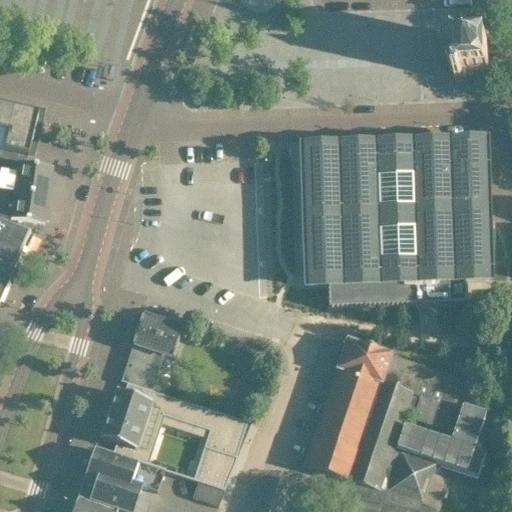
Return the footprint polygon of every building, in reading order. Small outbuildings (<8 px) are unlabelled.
[(278,0),(238,0),(240,4),(244,10),(250,14),(256,16),(263,15),(269,13),(274,9),(278,3),(278,0)] [(404,36),(403,81),(429,82),(431,37),(404,36)] [(456,41),(452,44),(457,50),(458,71),(452,76),(452,78),(456,82),(461,82),(463,81),(467,81),(467,77),(473,76),(474,75),(474,73),(482,72),(482,74),(484,76),(488,75),(488,77),(489,77),(491,77),(490,76),(492,76),(493,75),(493,74),(493,73),(492,72),(490,72),(490,69),(489,69),(488,50),(489,50),(489,46),(490,46),(491,45),(492,44),(491,43),(490,42),(489,42),(489,41),(486,42),(486,43),(482,44),(481,45),(481,47),(472,48),(472,45),(471,44),(460,45),(456,41)] [(0,151),(4,153),(25,158),(28,159),(38,116),(0,106),(0,151)] [(308,181),(304,181),(304,196),(308,196),(309,206),(304,206),(305,221),(309,220),(310,228),(305,226),(305,227),(307,228),(306,232),(305,232),(305,233),(307,234),(306,238),(305,238),(305,239),(307,240),(306,244),(305,244),(305,245),(308,246),(306,250),(305,251),(308,252),(306,256),(305,257),(308,258),(307,262),(306,261),(306,263),(308,263),(307,268),(306,267),(306,269),(308,269),(307,274),(306,273),(306,274),(311,276),(312,287),(309,288),(309,289),(327,289),(327,292),(328,311),(415,308),(415,309),(417,309),(427,308),(440,308),(466,307),(466,288),(466,284),(485,283),(485,282),(482,282),(481,270),(486,269),(486,267),(485,268),(484,264),(486,263),(486,262),(485,262),(484,258),(486,257),(486,256),(485,256),(483,252),(486,251),(485,250),(483,246),(486,245),(485,244),(483,240),(485,239),(485,238),(484,238),(483,234),(485,233),(485,232),(484,232),(483,228),(485,227),(485,226),(484,226),(482,222),(485,221),(484,220),(480,222),(480,215),(484,215),(483,200),(479,200),(479,190),(483,190),(483,175),(478,175),(478,157),(481,157),(481,155),(439,157),(439,150),(357,152),(345,153),(346,160),(335,160),(309,161),(304,161),(304,163),(307,162),(307,164),(308,181)] [(0,191),(14,194),(48,199),(52,171),(23,166),(18,165),(18,167),(17,175),(0,172),(0,167),(0,164),(0,191)] [(0,191),(0,224),(8,228),(29,236),(33,226),(44,227),(48,199),(14,194),(0,191)] [(0,263),(15,270),(18,271),(23,260),(32,238),(29,237),(29,236),(8,228),(0,224),(0,263)] [(0,283),(7,287),(15,270),(0,263),(0,283)] [(121,384),(127,386),(152,394),(164,358),(173,360),(176,351),(182,332),(181,332),(180,332),(142,320),(143,319),(141,319),(132,347),(136,348),(125,383),(122,382),(121,384)] [(305,467),(305,470),(324,476),(347,484),(343,497),(345,498),(380,506),(393,508),(393,509),(405,511),(408,511),(418,511),(421,506),(431,476),(435,467),(401,455),(401,456),(393,453),(398,439),(399,439),(395,451),(440,466),(440,467),(477,480),(486,455),(480,453),(476,452),(474,451),(476,447),(486,416),(462,408),(450,443),(403,428),(402,431),(401,430),(405,418),(413,421),(446,432),(453,410),(454,411),(455,408),(463,383),(390,358),(347,344),(330,393),(326,407),(312,448),(305,467)] [(117,394),(101,442),(109,444),(116,447),(116,448),(113,456),(148,467),(161,426),(164,419),(209,434),(206,441),(193,483),(198,485),(198,484),(224,493),(251,426),(162,397),(152,394),(127,386),(124,396),(123,396),(117,394)] [(94,451),(83,482),(111,492),(115,481),(142,490),(157,495),(160,487),(165,473),(148,467),(113,456),(111,456),(98,452),(94,451)] [(286,511),(289,506),(294,487),(263,478),(253,511),(286,511)] [(111,492),(83,482),(77,500),(111,511),(134,511),(142,490),(115,481),(111,492)] [(198,485),(192,500),(219,510),(224,493),(198,484),(198,485)] [(483,511),(488,511),(495,506),(483,493),(474,501),(483,511)] [(345,498),(341,511),(378,511),(380,506),(345,498)] [(110,511),(77,500),(73,511),(110,511)]
